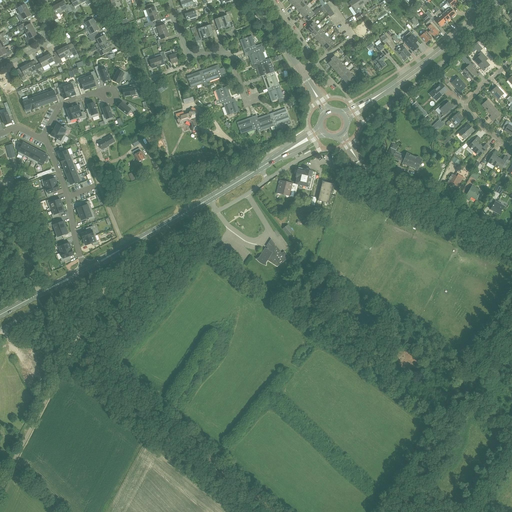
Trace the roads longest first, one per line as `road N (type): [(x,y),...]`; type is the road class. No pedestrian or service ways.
road 1 (unclassified): [(0,330),(195,223)]
road 2 (residential): [(511,243),(390,192),(340,135)]
road 3 (track): [(65,361),(0,488)]
road 4 (residential): [(85,269),(41,138)]
road 5 (unknown): [(114,252),(78,163),(55,148)]
